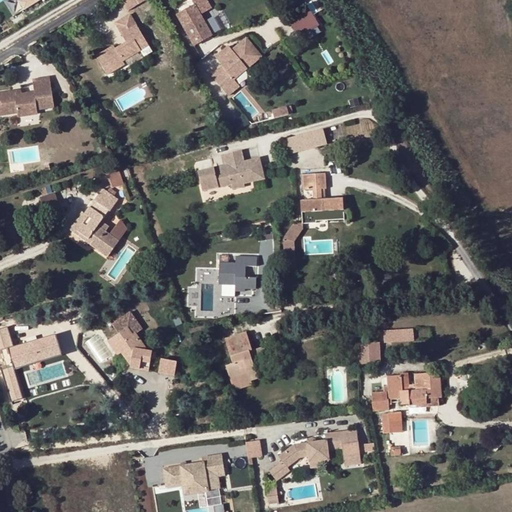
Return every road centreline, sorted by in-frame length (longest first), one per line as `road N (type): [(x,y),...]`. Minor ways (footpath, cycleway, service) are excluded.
road 1 (unknown): [(485,285),(289,316)]
road 2 (residential): [(423,211),(511,323)]
